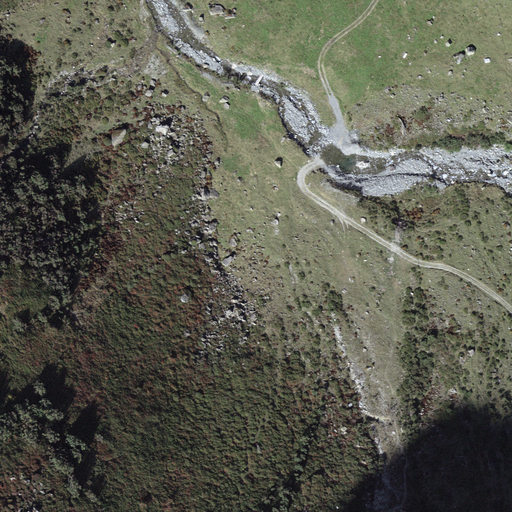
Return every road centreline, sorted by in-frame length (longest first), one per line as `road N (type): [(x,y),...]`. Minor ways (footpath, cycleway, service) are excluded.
road 1 (track): [(511,307),(463,272),(412,258),(345,215)]
road 2 (track): [(301,177),(336,151),(342,127),(323,55)]
